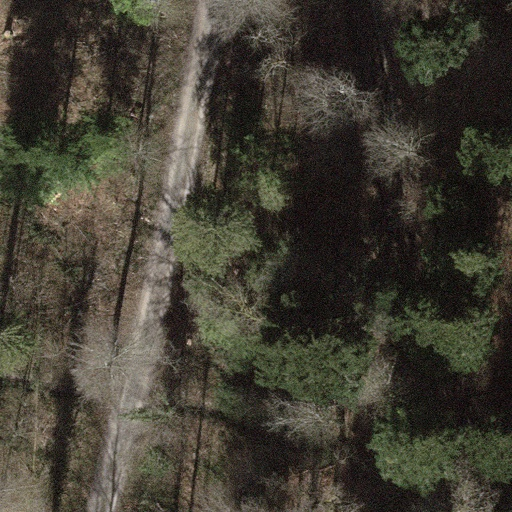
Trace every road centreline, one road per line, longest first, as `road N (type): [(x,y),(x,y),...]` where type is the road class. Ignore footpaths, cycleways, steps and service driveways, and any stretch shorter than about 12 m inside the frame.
road 1 (track): [(216,0),(152,321),(103,511)]
road 2 (track): [(367,0),(438,348),(456,401),(511,493)]
